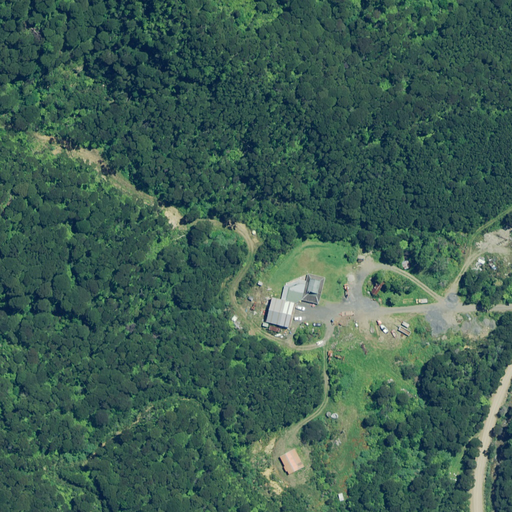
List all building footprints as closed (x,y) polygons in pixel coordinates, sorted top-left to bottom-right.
[(294,265),(290,261),(284,267),(287,271),(294,265)] [(369,269),(359,265),(356,272),(366,277),(369,269)] [(302,300),(320,305),(326,278),(308,274),(286,283),(281,300),(272,297),(266,322),(289,327),(295,303),(302,300)] [(384,283),(377,280),(371,294),(377,297),(384,283)] [(304,467),(296,449),(280,456),(289,474),(304,467)]
